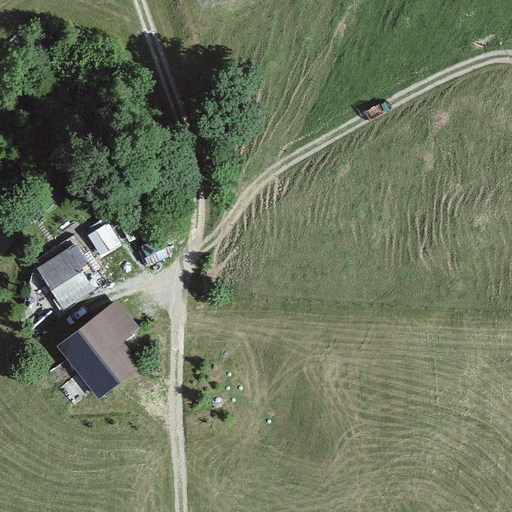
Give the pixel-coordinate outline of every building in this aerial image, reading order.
[(19,207),(34,222),(58,199),(43,184),(19,207)] [(108,224),(88,236),(101,257),(120,244),(108,224)] [(163,236),(141,247),(151,266),(172,255),(163,236)] [(39,269),(64,310),(94,290),(87,279),(95,274),(77,245),(39,269)] [(118,301),(58,348),(100,400),(143,367),(124,343),(141,330),(118,301)]
